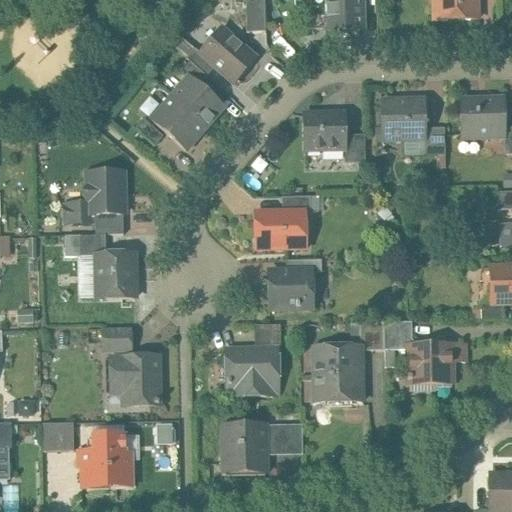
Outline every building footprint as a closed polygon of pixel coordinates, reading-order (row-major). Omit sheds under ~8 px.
[(263,0),(258,0),(246,1),(245,1),(246,34),(265,33),(263,0)] [(324,0),(325,32),(362,31),(361,0),(324,0)] [(476,20),(476,8),(475,0),(433,0),(434,22),(476,20)] [(255,60),(241,48),(220,30),(199,54),(215,69),(233,85),(255,60)] [(194,50),(188,56),(186,59),(207,77),(214,68),(199,53),(194,50)] [(199,86),(200,85),(206,78),(188,62),(180,72),(187,78),(188,77),(189,78),(199,86)] [(171,97),(195,118),(206,127),(223,108),(188,78),(171,97)] [(206,128),(204,126),(171,97),(150,122),(185,152),(206,128)] [(504,140),(503,124),(503,105),(478,106),(478,100),(459,101),(460,135),(476,135),(477,140),(504,140)] [(424,141),(424,133),(424,132),(423,101),(380,102),(381,142),(424,141)] [(303,152),(305,152),(344,151),(343,115),(303,116),(303,152)] [(162,138),(161,137),(143,120),(134,130),(154,147),(162,138)] [(423,157),(442,157),(444,157),(443,129),(424,129),(424,141),(423,142),(423,157)] [(504,156),(511,155),(511,129),(504,129),(504,140),(503,140),(504,156)] [(364,136),(354,137),(344,137),(344,151),(343,151),(344,165),(364,164),(364,136)] [(64,206),(64,223),(64,224),(64,225),(88,225),(88,217),(123,216),(122,174),(86,175),(86,189),(83,193),(83,197),(83,199),(87,203),(87,205),(64,206)] [(511,184),(511,174),(503,175),(503,185),(511,184)] [(511,193),(496,194),(496,211),(496,212),(511,211),(511,193)] [(282,214),(305,214),(305,216),(309,216),(309,214),(317,213),(317,198),(281,199),(282,214)] [(305,250),(305,228),(304,214),(253,215),(254,251),(305,250)] [(94,237),(106,236),(122,236),(122,216),(94,217),(94,237)] [(79,237),(79,242),(79,258),(94,258),(95,257),(105,256),(104,237),(79,237)] [(133,256),(97,257),(95,257),(96,300),(134,299),(133,256)] [(489,270),(489,280),(490,306),(511,305),(511,269),(479,270),(479,271),(489,270)] [(316,301),(316,298),(316,297),(315,282),(310,279),(310,274),(268,275),(269,311),(311,310),(311,304),(316,301)] [(480,305),(480,315),(480,322),(502,321),(501,306),(490,306),(489,305),(480,305)] [(383,352),(383,346),(383,324),(371,325),(372,352),(383,352)] [(383,324),(383,341),(384,352),(407,351),(406,324),(383,324)] [(359,325),(359,343),(359,344),(360,353),(371,352),(371,325),(359,325)] [(280,353),(279,338),(279,327),(253,328),(254,353),(275,353),(276,353),(280,353)] [(101,354),(110,354),(129,353),(129,331),(101,332),(101,354)] [(408,382),(408,386),(408,387),(408,388),(413,392),(428,392),(433,387),(433,386),(450,386),(449,347),(410,348),(407,348),(408,378),(407,379),(407,382),(408,382)] [(313,349),(313,364),(313,377),(360,376),(359,349),(313,349)] [(226,397),(250,397),(276,396),(275,353),(225,354),(226,397)] [(111,394),(118,394),(132,393),(133,407),(158,407),(157,359),(110,360),(111,394)] [(314,405),(322,405),(360,404),(360,376),(313,377),(314,405)] [(72,425),(62,425),(61,425),(41,426),(42,454),(73,453),(72,425)] [(0,450),(8,450),(9,427),(0,426),(0,450)] [(172,427),(158,426),(158,445),(171,445),(172,427)] [(124,427),(92,427),(92,435),(124,435),(124,427)] [(301,454),(301,441),(301,427),(265,428),(265,455),(301,454)] [(222,429),(222,465),(222,476),(265,475),(264,428),(222,429)] [(80,484),(101,484),(102,484),(107,484),(108,489),(131,489),(131,462),(124,462),(124,437),(92,438),(92,453),(78,454),(78,469),(80,469),(80,484)] [(488,511),(511,511),(511,476),(494,476),(488,477),(488,511)]
